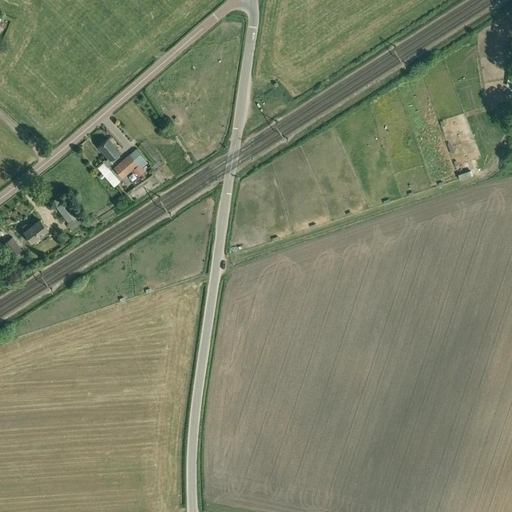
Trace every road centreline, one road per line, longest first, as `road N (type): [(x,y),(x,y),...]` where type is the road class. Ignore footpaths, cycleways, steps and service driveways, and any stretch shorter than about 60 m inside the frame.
road 1 (unclassified): [(191,511),(190,456),(254,20),(249,0)]
road 2 (unclassified): [(0,197),(237,0)]
